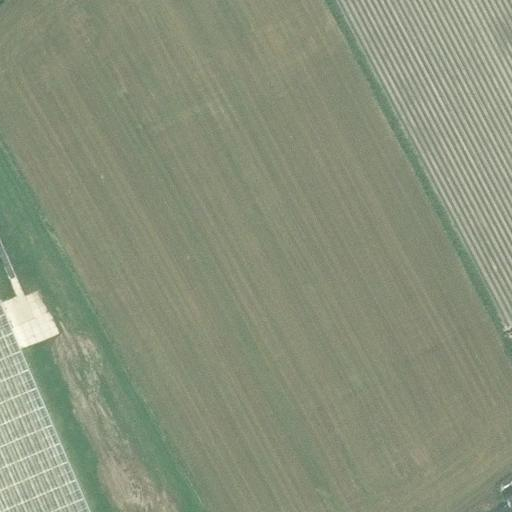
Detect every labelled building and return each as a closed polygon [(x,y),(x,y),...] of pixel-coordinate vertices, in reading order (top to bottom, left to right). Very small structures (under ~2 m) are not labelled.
[(332,162),(208,216),(234,276),(274,258),(273,255),(317,236),(321,245),(350,232),(343,217),(353,213),(341,185),(333,189),(328,178),(337,174),(332,162)] [(299,325),(450,259),(429,213),(416,219),(429,248),(292,309),(299,325)] [(448,281),(454,293),(467,287),(461,275),(448,281)] [(360,328),(364,340),(384,333),(380,321),(360,328)] [(511,367),(479,378),(483,393),(511,384),(511,367)] [(401,511),(431,511),(490,483),(482,466),(493,461),(483,441),(421,472),(433,496),(401,511)]
